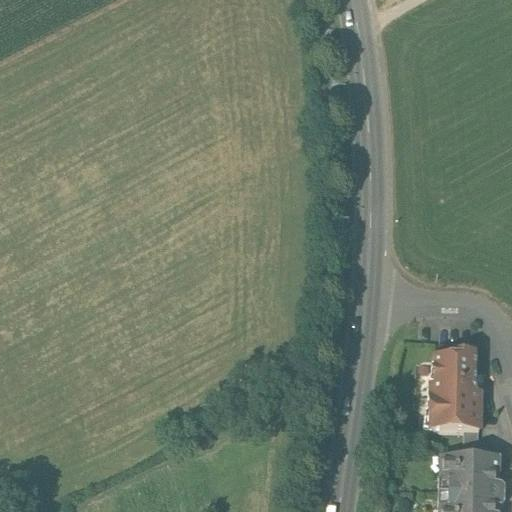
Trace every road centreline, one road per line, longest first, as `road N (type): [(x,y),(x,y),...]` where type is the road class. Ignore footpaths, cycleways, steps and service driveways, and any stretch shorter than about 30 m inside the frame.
road 1 (secondary): [(364,286),(367,222),(350,0)]
road 2 (secondary): [(338,511),(364,286)]
road 3 (residential): [(364,286),(464,300),(492,312),(511,335)]
